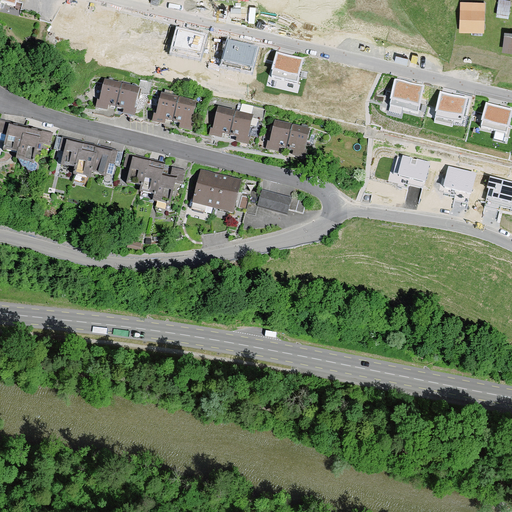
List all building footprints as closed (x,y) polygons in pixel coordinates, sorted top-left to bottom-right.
[(510,2),(499,0),(498,12),(508,14),(510,2)] [(484,3),(461,2),(460,30),(483,30),(484,3)] [(111,14),(78,7),(72,31),(105,39),(111,14)] [(157,26),(128,19),(123,42),(152,49),(157,26)] [(204,37),(178,31),(172,54),(199,60),(204,37)] [(256,49),(228,43),(223,67),(250,74),(256,49)] [(303,60),(277,54),(271,78),(297,85),(303,60)] [(350,72),(317,64),(311,89),(344,96),(350,72)] [(116,108),(122,85),(105,82),(100,104),(116,108)] [(424,90),(396,83),(390,107),(418,113),(424,90)] [(122,85),(116,108),(133,111),(138,90),(122,85)] [(178,99),(171,98),(173,93),(165,92),(164,96),(162,95),(157,118),(173,122),(178,99)] [(467,100),(440,94),(435,117),(461,124),(467,100)] [(178,99),(173,122),(190,126),(195,103),(178,99)] [(511,111),(486,105),(481,128),(507,134),(511,113),(511,111)] [(229,135),(235,113),(219,109),(214,131),(229,135)] [(235,113),(229,135),(246,139),(251,117),(235,113)] [(19,153),(26,128),(26,127),(0,121),(0,141),(6,143),(4,150),(19,153)] [(287,149),(292,127),(276,123),(270,145),(287,149)] [(303,153),(305,144),(313,146),(315,136),(308,134),(308,131),(292,127),(287,149),(303,153)] [(26,128),(19,153),(18,159),(23,167),(26,168),(28,171),(33,172),(36,170),(37,166),(35,162),(33,162),(36,150),(41,151),(43,145),(50,147),(52,136),(40,133),(40,132),(26,128)] [(77,168),(80,156),(83,145),(57,138),(54,150),(66,153),(63,164),(77,168)] [(91,171),(104,174),(105,174),(112,176),(115,165),(119,166),(122,154),(96,148),(95,154),(91,171)] [(77,168),(75,174),(89,177),(91,171),(95,154),(89,152),(88,157),(80,156),(77,168)] [(143,187),(147,171),(149,161),(127,155),(124,167),(131,169),(128,183),(142,187),(143,187)] [(429,163),(403,157),(399,176),(424,182),(429,163)] [(156,196),(161,175),(162,170),(156,168),(154,176),(149,174),(150,172),(147,171),(143,187),(142,187),(141,192),(156,195),(156,196)] [(475,174),(449,168),(444,187),(470,193),(475,174)] [(156,196),(156,195),(154,201),(169,204),(174,183),(182,185),(185,173),(173,170),(170,180),(166,179),(167,176),(161,175),(156,196)] [(214,205),(220,178),(202,174),(195,205),(206,208),(207,203),(214,205)] [(220,178),(214,205),(232,209),(239,183),(220,178)] [(492,199),(511,203),(511,183),(490,178),(488,189),(495,190),(492,199)] [(291,200),(262,192),(261,196),(258,206),(287,214),(288,210),(291,200)] [(258,206),(261,196),(251,193),(245,213),(255,215),(258,206)] [(296,212),(300,198),(292,196),(291,200),(288,210),(296,212)] [(300,198),(296,212),(303,214),(307,200),(300,198)] [(224,215),(211,217),(213,232),(226,229),(224,215)] [(211,217),(198,219),(201,234),(213,232),(211,217)]
